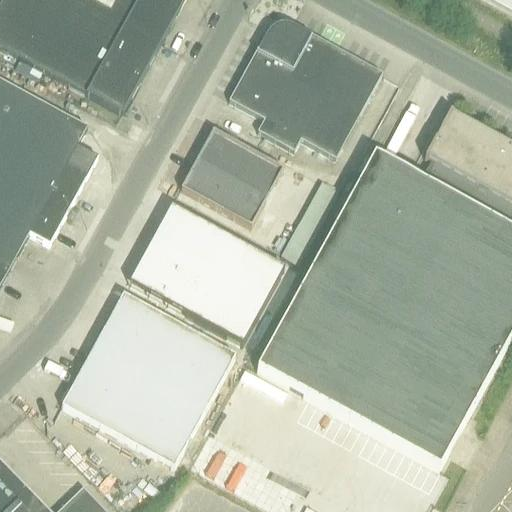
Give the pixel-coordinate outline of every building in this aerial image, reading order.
[(3,0),(0,7),(0,52),(122,119),(186,0),(3,0)] [(511,0),(485,0),(511,14),(511,0)] [(329,51),(329,50),(292,29),(291,31),(287,29),(282,29),(278,30),(274,32),(270,34),(267,38),(266,37),(245,74),(246,74),(228,106),(263,125),(257,137),(293,158),(300,146),(334,165),(382,80),(329,51)] [(0,292),(9,275),(29,239),(49,250),(87,180),(93,169),(73,159),(87,133),(31,102),(0,85),(0,292)] [(222,120),(233,95),(224,91),(213,116),(222,120)] [(511,151),(452,119),(452,118),(450,117),(424,164),(426,165),(427,165),(430,167),(419,187),(373,162),(256,375),(438,475),(511,341),(511,237),(510,236),(511,232),(511,151)] [(283,173),(212,135),(180,194),(251,232),(283,173)] [(129,289),(195,325),(242,351),(284,274),(170,212),(137,273),(129,289)] [(173,474),(235,361),(122,300),(60,412),(173,474)] [(0,511),(101,511),(82,492),(61,511),(46,511),(44,509),(0,464),(0,511)]
